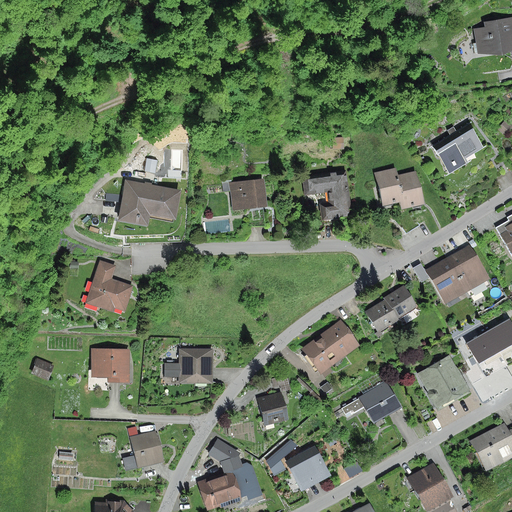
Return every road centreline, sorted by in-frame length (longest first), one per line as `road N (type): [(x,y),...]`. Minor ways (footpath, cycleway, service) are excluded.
road 1 (track): [(432,0),(376,24),(265,38),(91,112),(0,174)]
road 2 (residential): [(386,268),(312,316),(247,374),(194,445),(166,511)]
road 3 (residential): [(386,268),(350,246),(139,251)]
road 4 (residential): [(305,511),(511,395)]
road 5 (residential): [(511,191),(386,268)]
